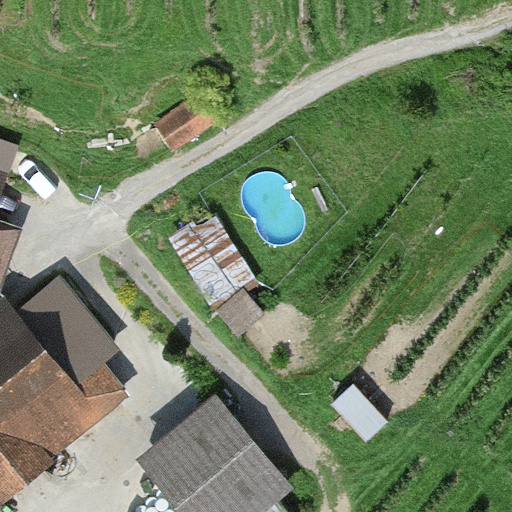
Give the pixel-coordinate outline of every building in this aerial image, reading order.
[(221,117),(205,94),(161,125),(176,147),(221,117)] [(0,188),(15,145),(0,140),(0,188)] [(173,233),(218,302),(262,273),(217,204),(173,233)] [(0,275),(7,278),(23,230),(0,221),(0,275)] [(0,326),(0,505),(130,402),(102,367),(120,353),(60,278),(0,326)] [(188,511),(227,511),(275,472),(224,411),(153,470),(188,511)]
